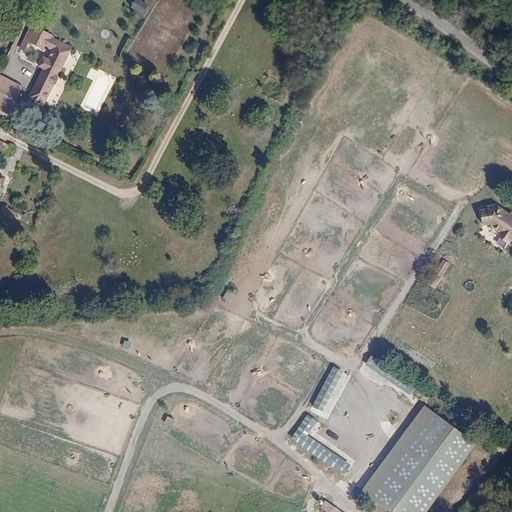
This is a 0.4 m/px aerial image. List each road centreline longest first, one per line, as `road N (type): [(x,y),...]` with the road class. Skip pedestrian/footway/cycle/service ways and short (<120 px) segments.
road 1 (track): [(107,511),(152,389),(178,383),(281,442),(359,511)]
road 2 (residential): [(511,77),(393,0)]
